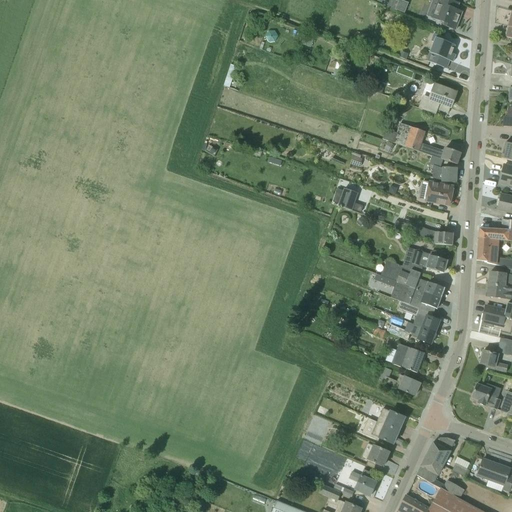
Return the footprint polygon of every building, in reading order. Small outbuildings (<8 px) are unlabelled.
[(399,3),(392,0),(386,0),(384,7),(397,12),(398,11),(401,3),(399,3)] [(462,13),(457,11),(459,4),(449,0),(439,0),(432,19),(444,23),(443,26),(455,31),(462,13)] [(453,63),(456,56),(452,54),(455,46),(446,43),(447,40),(439,37),(436,45),(434,44),(426,62),(444,68),(447,60),(453,63)] [(333,76),(339,78),(343,65),(337,63),(333,76)] [(456,93),(436,85),(430,100),(424,98),(419,110),(434,115),(438,104),(451,109),(456,93)] [(511,109),(509,109),(508,118),(504,118),(503,127),(511,127),(511,109)] [(421,143),(425,132),(414,128),(400,125),(396,135),(386,131),(383,140),(407,148),(433,157),(443,160),(457,165),(461,154),(445,149),(444,151),(421,143)] [(384,149),(389,152),(394,146),(389,142),(384,149)] [(511,144),(511,145),(506,143),(503,151),(506,152),(505,156),(502,155),(501,159),(511,161),(511,144)] [(360,168),(362,160),(354,157),(351,165),(360,168)] [(440,169),(443,160),(433,157),(430,165),(433,166),(432,179),(441,182),(441,183),(456,184),(456,169),(443,168),(443,170),(440,169)] [(282,161),(270,158),(269,163),(280,166),(282,161)] [(511,186),(511,168),(504,166),(499,183),(511,186)] [(449,206),(453,188),(429,183),(426,202),(449,206)] [(337,189),(333,202),(340,205),(344,192),(337,189)] [(356,194),(345,190),(344,192),(340,205),(339,207),(351,211),(356,194)] [(511,213),(511,197),(501,195),(497,210),(511,213)] [(361,213),(363,207),(354,204),(352,209),(361,213)] [(366,221),(362,217),(356,223),(360,227),(366,221)] [(511,242),(511,221),(502,220),(501,231),(479,229),(478,239),(498,241),(508,242),(511,242)] [(403,224),(396,221),(393,227),(401,230),(403,224)] [(428,233),(419,229),(417,236),(435,243),(435,245),(452,247),(453,235),(453,234),(452,234),(436,233),(429,231),(428,233)] [(497,257),(498,241),(478,239),(477,261),(487,262),(487,264),(510,269),(511,260),(497,257)] [(430,256),(415,252),(412,264),(422,268),(443,274),(445,268),(446,267),(447,264),(446,263),(447,261),(439,259),(440,256),(438,253),(434,252),(431,253),(430,256)] [(444,289),(428,283),(426,289),(416,286),(420,274),(411,271),(395,265),(389,280),(405,285),(404,286),(440,299),(444,289)] [(511,270),(510,270),(509,275),(490,273),(488,285),(505,287),(511,288),(511,270)] [(394,287),(396,282),(392,281),(389,280),(386,278),(381,276),(379,282),(394,287)] [(511,288),(505,287),(488,285),(487,298),(503,299),(511,300),(511,299),(511,298),(511,288)] [(440,299),(404,286),(398,302),(400,302),(400,303),(419,310),(421,304),(437,310),(440,299)] [(417,315),(419,310),(400,303),(398,310),(416,317),(413,325),(416,326),(435,333),(440,322),(426,317),(426,318),(417,315)] [(511,328),(511,320),(504,318),(505,312),(485,307),(481,325),(501,330),(500,332),(510,335),(511,328)] [(407,341),(410,334),(390,325),(389,327),(387,333),(407,341)] [(431,345),(435,333),(416,326),(412,337),(418,339),(417,340),(431,345)] [(373,335),(379,338),(381,335),(384,336),(385,332),(376,329),(373,335)] [(417,374),(424,354),(399,345),(392,365),(417,374)] [(497,353),(510,356),(511,349),(511,348),(499,345),(497,353)] [(505,366),(496,364),(498,355),(483,351),(482,353),(481,354),(480,357),(481,358),(480,364),(487,366),(486,368),(504,372),(505,366)] [(414,397),(420,384),(400,376),(397,382),(388,378),(391,372),(384,369),(379,381),(399,390),(414,397)] [(497,411),(500,401),(497,399),(500,390),(491,387),(490,390),(477,385),(472,398),(479,401),(478,404),(485,406),(490,408),(497,411)] [(377,418),(382,406),(368,400),(363,413),(377,418)] [(399,432),(404,418),(390,412),(390,413),(383,410),(377,422),(399,432)] [(393,445),(399,432),(377,422),(372,435),(379,438),(379,439),(393,445)] [(442,466),(455,442),(447,439),(440,439),(433,443),(426,457),(434,462),(442,466)] [(389,453),(373,446),(367,460),(367,461),(375,464),(383,467),(389,453)] [(442,466),(434,462),(426,457),(416,476),(432,485),(440,489),(459,500),(464,491),(448,482),(445,487),(434,481),(442,466)] [(511,477),(508,476),(510,469),(483,460),(477,477),(503,486),(502,490),(509,493),(511,484),(511,477)] [(468,470),(455,464),(452,471),(464,477),(468,470)] [(371,496),(373,491),(373,490),(376,483),(368,480),(371,474),(364,470),(361,477),(352,473),(349,479),(358,483),(355,490),(370,497),(371,495),(371,496)] [(386,475),(377,498),(385,501),(394,478),(386,475)] [(351,498),(354,493),(344,489),(335,485),(333,490),(341,493),(342,494),(351,498)] [(337,502),(341,493),(333,490),(323,486),(319,494),(337,502)] [(480,511),(459,500),(440,489),(429,509),(429,510),(427,511),(480,511)] [(427,511),(429,510),(405,497),(398,511),(427,511)] [(322,511),(360,511),(361,510),(346,503),(345,504),(340,501),(335,511),(326,511),(323,511),(322,511)] [(300,511),(276,502),(272,511),(300,511)]
